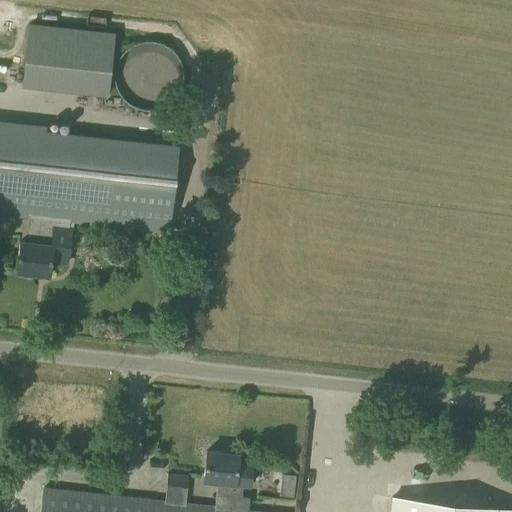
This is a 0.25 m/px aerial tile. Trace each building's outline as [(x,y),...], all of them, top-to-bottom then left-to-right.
[(22,85),(105,94),(111,33),(28,24),(22,85)] [(148,44),(133,83),(167,96),(182,56),(148,44)] [(0,213),(36,218),(33,243),(19,241),(16,271),(48,274),(50,261),(66,263),(70,222),(166,232),(175,146),(0,127),(0,213)] [(236,463),(237,454),(205,450),(202,479),(248,485),(251,464),(236,463)] [(165,483),(186,485),(187,475),(166,473),(165,483)] [(43,487),(41,507),(40,511),(268,511),(247,510),(150,499),(150,498),(43,487)] [(510,511),(511,511),(390,498),(388,511),(510,511)]
